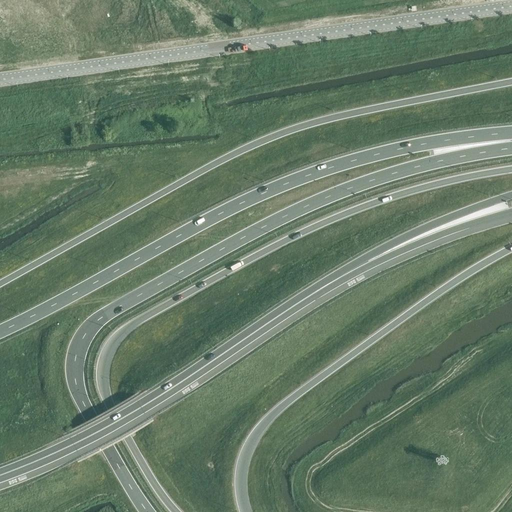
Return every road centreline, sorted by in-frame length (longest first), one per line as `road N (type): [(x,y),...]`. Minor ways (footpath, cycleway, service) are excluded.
road 1 (trunk): [(511,144),(300,207),(97,319),(76,352),(76,386),(146,511)]
road 2 (trunk): [(175,511),(108,404),(103,361),(116,337),(320,224),(404,192),(511,169)]
road 3 (trunk): [(511,81),(274,135),(0,283)]
road 4 (trunk): [(511,137),(391,150),(320,170),(241,203),(0,331)]
road 5 (tertiary): [(0,80),(511,7)]
road 6 (motorway): [(245,511),(242,463),(264,421),(511,247)]
road 7 (trunk): [(0,475),(106,427),(333,281)]
road 8 (motorway): [(333,281),(437,220),(511,194)]
road 9 (motorway): [(333,281),(511,212)]
